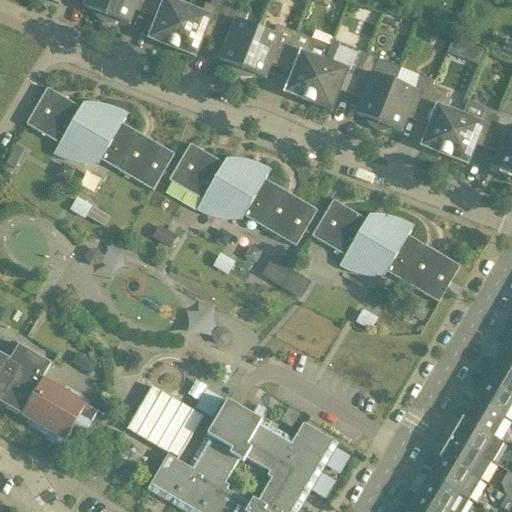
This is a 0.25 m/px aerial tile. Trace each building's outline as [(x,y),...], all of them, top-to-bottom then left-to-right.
[(104,23),(112,0),(85,0),(83,8),(94,13),(95,14),(96,17),(98,19),(100,21),(101,22),(104,23)] [(150,5),(151,0),(112,0),(104,23),(106,24),(109,24),(110,24),(113,23),(116,22),(117,22),(129,26),(139,1),(149,5),(150,5)] [(172,50),(188,9),(170,2),(170,0),(151,0),(150,5),(149,5),(147,11),(159,15),(148,41),(172,50)] [(228,7),(230,2),(225,0),(212,0),(210,6),(205,5),(201,14),(188,9),(172,50),(195,59),(205,33),(216,38),(219,32),(218,32),(228,7)] [(240,77),(258,30),(244,25),(248,15),(228,7),(218,32),(219,32),(229,36),(219,62),(231,67),(232,69),(233,72),(234,73),(236,74),(239,76),(240,77)] [(286,59),(296,34),(276,26),(272,36),(258,30),(240,77),(241,77),(243,77),(245,78),(247,78),(249,77),(251,77),(253,75),(265,80),(275,55),(285,59),(286,59)] [(286,59),(285,59),(283,64),(295,69),(285,94),(308,103),(324,63),(330,47),(296,34),(286,59)] [(478,67),(484,53),(454,42),(449,55),(478,67)] [(511,59),(511,44),(507,42),(502,56),(511,59)] [(354,86),(366,55),(351,49),(342,70),(324,63),(308,103),(331,113),(341,87),(352,92),(355,86),(354,86)] [(376,130),(394,84),(380,78),(384,69),(377,66),(379,61),(366,55),(354,86),(355,86),(365,90),(355,116),(367,120),(367,122),(368,123),(369,125),(370,126),(372,128),(374,129),(375,130),(376,130)] [(432,88),(434,82),(421,77),(415,92),(394,84),(376,130),(377,131),(380,131),(383,131),(386,131),(387,130),(389,129),(401,134),(411,109),(422,113),(432,88)] [(448,94),(432,88),(422,113),(419,118),(431,123),(421,148),(444,157),(460,116),(447,111),(451,101),(446,100),(448,94)] [(47,90),(25,126),(59,146),(55,152),(75,163),(77,159),(85,164),(87,160),(98,166),(100,162),(152,192),(174,156),(122,125),(125,119),(106,108),(103,112),(95,107),(93,111),(82,105),(80,109),(47,90)] [(466,101),(460,116),(444,157),(467,166),(477,141),(489,146),(491,140),(490,140),(500,115),(484,108),(466,101)] [(511,183),(511,119),(500,115),(490,140),(491,140),(501,144),(491,169),(503,174),(503,175),(505,178),(506,180),(507,181),(508,182),(510,183),(511,183)] [(190,145),(168,182),(202,202),(198,208),(218,219),(220,215),(228,220),(230,215),(241,222),(243,218),(295,248),(317,212),(265,181),(268,175),(249,164),(246,168),(238,163),(236,167),(225,161),(223,165),(190,145)] [(19,161),(10,156),(5,165),(14,170),(19,161)] [(77,202),(72,210),(84,218),(89,209),(77,202)] [(333,202),(311,238),(345,258),(341,264),(361,275),(363,271),(371,276),(373,272),(384,278),(386,274),(438,304),(460,268),(408,237),(411,231),(392,220),(389,224),(381,219),(379,223),(368,217),(366,221),(333,202)] [(120,270),(128,250),(111,244),(103,264),(120,270)] [(215,266),(227,274),(232,265),(220,258),(215,266)] [(281,289),(291,274),(275,264),(265,279),(281,289)] [(291,274),(281,289),(297,299),(307,283),(291,274)] [(187,312),(191,335),(217,330),(213,307),(187,312)] [(357,322),(370,330),(375,321),(362,314),(357,322)] [(511,348),(507,345),(496,364),(511,373),(511,348)] [(19,346),(10,362),(0,355),(0,404),(41,429),(38,433),(63,447),(73,429),(85,437),(91,427),(96,430),(103,418),(86,408),(89,402),(65,388),(62,392),(42,380),(51,365),(19,346)] [(511,373),(496,364),(485,383),(511,399),(511,373)] [(511,402),(511,399),(485,383),(474,402),(503,419),(511,402)] [(203,418),(151,388),(126,431),(168,455),(162,465),(147,491),(182,511),(297,511),(337,445),(311,429),(306,438),(298,433),(293,441),(227,402),(188,469),(177,462),(203,418)] [(206,390),(194,410),(211,420),(223,400),(206,390)] [(491,438),(503,419),(474,402),(463,420),(462,419),(461,420),(491,438)] [(503,444),(491,438),(461,420),(450,439),(491,464),(503,444)] [(481,482),(491,464),(450,439),(439,458),(481,482)] [(481,482),(439,458),(438,459),(440,460),(429,478),(469,501),(481,482)] [(443,511),(463,511),(469,501),(429,478),(418,497),(443,511)] [(443,511),(418,497),(409,511),(443,511)] [(508,511),(511,505),(511,500),(506,497),(500,508),(506,511),(508,511)]
